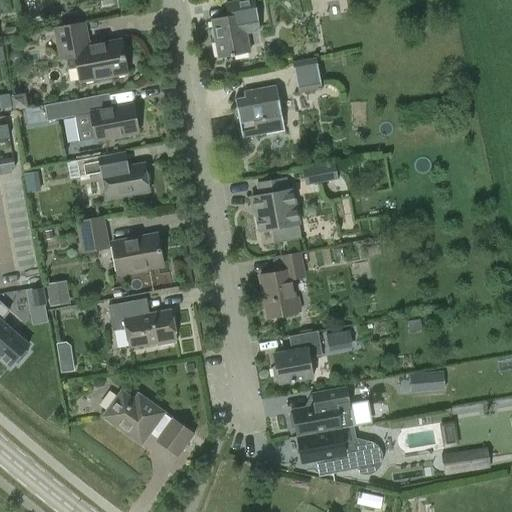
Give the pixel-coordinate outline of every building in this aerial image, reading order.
[(246,0),(224,4),(227,16),(211,19),(218,57),(249,52),(245,34),(260,32),(257,20),(253,0),(246,0)] [(126,71),(119,40),(103,43),(103,38),(88,42),(85,21),(52,27),(52,29),(45,30),(46,39),(54,37),(58,61),(75,57),(79,80),(126,71)] [(297,94),(317,90),(317,91),(321,90),(321,88),(315,58),(291,62),(297,94)] [(234,98),(241,138),(284,130),(275,84),(242,91),(244,96),(234,98)] [(0,95),(0,100),(2,109),(11,107),(9,94),(0,95)] [(95,140),(137,132),(131,103),(100,110),(98,95),(44,105),(47,121),(58,119),(90,113),(95,140)] [(0,139),(9,138),(7,124),(0,125),(0,139)] [(142,162),(122,166),(119,152),(75,161),(79,177),(101,172),(105,198),(148,191),(142,162)] [(337,180),(334,165),(304,171),(306,185),(337,180)] [(258,230),(271,228),(274,243),(301,238),(299,225),(300,224),(293,188),(288,189),(285,177),(254,183),(257,195),(252,196),(258,230)] [(81,254),(109,249),(103,216),(75,221),(81,254)] [(51,230),(45,231),(46,240),(53,238),(51,230)] [(117,273),(161,264),(156,234),(111,242),(117,273)] [(271,257),(274,272),(259,275),(267,317),(296,311),(290,279),(303,277),(302,268),(299,252),(271,257)] [(54,305),(74,302),(70,280),(50,283),(54,305)] [(45,305),(41,288),(31,291),(34,307),(45,305)] [(170,308),(148,313),(146,298),(107,305),(112,332),(124,329),(128,347),(154,341),(155,346),(175,342),(174,338),(175,337),(170,308)] [(27,353),(24,350),(28,345),(0,321),(9,311),(0,303),(0,356),(10,366),(14,361),(17,364),(27,353)] [(97,311),(96,303),(83,306),(86,318),(94,317),(97,311)] [(421,328),(420,319),(407,321),(409,330),(421,328)] [(316,331),(288,336),(291,349),(273,353),(275,361),(271,366),(273,374),(278,378),(278,382),(312,376),(309,357),(320,355),(316,331)] [(74,371),(73,361),(59,364),(61,373),(74,371)] [(186,364),(187,372),(195,371),(194,363),(186,364)] [(422,373),(423,391),(444,389),(442,371),(422,373)] [(314,406),(285,411),(289,428),(295,427),(296,436),(352,425),(345,388),(311,394),(314,406)] [(170,419),(162,413),(163,411),(137,393),(133,399),(120,389),(101,416),(140,444),(148,433),(156,439),(154,441),(177,458),(194,434),(171,417),(170,419)] [(460,441),(458,424),(446,426),(448,443),(460,441)] [(343,444),(340,428),(296,436),(301,462),(323,458),(326,475),(357,469),(358,474),(363,475),(367,475),(371,474),(374,473),(378,471),(380,466),(382,462),(382,457),(382,453),(381,451),(379,447),(376,445),(375,443),(355,438),(354,442),(343,444)] [(443,456),(445,473),(490,466),(487,449),(443,456)]
